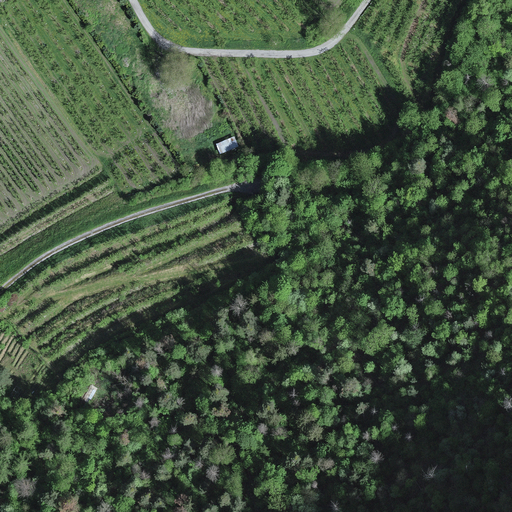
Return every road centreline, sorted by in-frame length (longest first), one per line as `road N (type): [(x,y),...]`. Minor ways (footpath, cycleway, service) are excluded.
road 1 (track): [(131,0),(152,35),(177,49),(309,55),(341,35),(367,0)]
road 2 (track): [(0,295),(36,262),(100,229),(243,182)]
